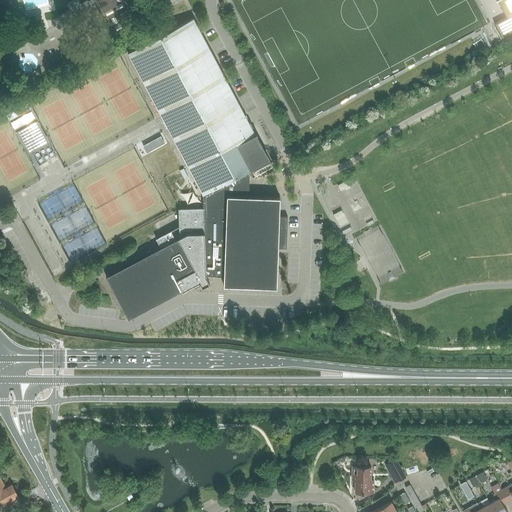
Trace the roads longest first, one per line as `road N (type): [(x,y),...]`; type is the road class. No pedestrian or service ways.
road 1 (primary): [(364,375),(234,360),(8,358)]
road 2 (primary): [(17,379),(364,375)]
road 3 (residential): [(205,511),(250,494),(328,496),(348,511)]
road 4 (primary): [(511,377),(364,375)]
